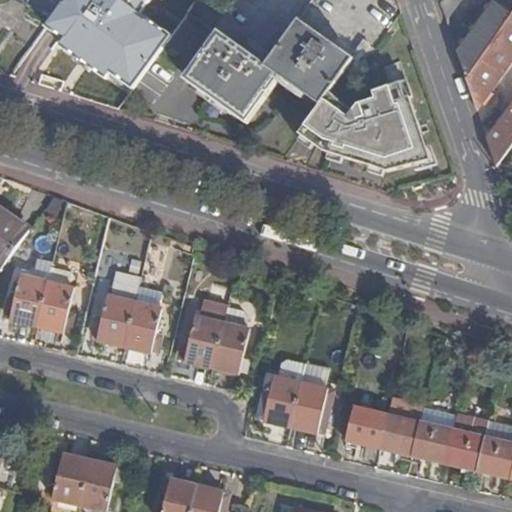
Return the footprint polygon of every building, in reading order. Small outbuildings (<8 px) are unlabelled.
[(90,0),(63,39),(91,59),(134,0),(90,0)] [(134,0),(91,59),(134,91),(200,0),(166,0),(157,13),(138,0),(134,0)] [(445,0),(441,7),(446,20),(461,0),(445,0)] [(455,46),(466,78),(488,50),(511,16),(490,0),(489,0),(477,17),(471,12),(461,25),(468,29),(455,46)] [(511,15),(511,16),(488,50),(466,78),(478,112),(507,71),(511,63),(511,15)] [(347,58),(299,24),(267,67),(283,79),(319,105),(350,61),(347,58)] [(188,82),(248,125),(283,79),(267,67),(264,71),(220,38),(188,82)] [(355,64),(368,47),(360,42),(347,58),(350,61),(355,64)] [(413,75),(381,87),(383,92),(372,97),(360,113),(334,96),(303,135),(331,152),(395,170),(444,156),(413,75)] [(511,108),(495,132),(488,140),(498,168),(511,149),(511,108)] [(0,271),(1,273),(27,236),(0,215),(0,271)] [(52,269),(54,263),(38,259),(35,271),(23,270),(22,276),(49,283),(52,269)] [(49,283),(76,290),(78,275),(52,269),(49,283)] [(11,323),(38,329),(49,283),(22,276),(15,302),(7,301),(4,316),(12,317),(11,323)] [(139,290),(140,284),(118,278),(112,299),(136,304),(139,290)] [(49,283),(38,329),(64,335),(66,331),(73,332),(77,316),(70,315),(76,290),(49,283)] [(136,304),(158,310),(161,295),(139,290),(136,304)] [(99,343),(126,349),(136,304),(112,299),(108,298),(102,322),(96,321),(92,336),(99,338),(99,343)] [(223,326),(227,307),(206,302),(201,320),(196,319),(189,348),(186,363),(212,369),(223,326)] [(136,304),(126,349),(152,355),(153,351),(160,352),(164,337),(157,335),(162,311),(158,310),(136,304)] [(246,312),(227,307),(223,326),(250,332),(252,323),(245,318),(246,312)] [(223,326),(212,369),(240,376),(241,371),(248,372),(252,358),(245,356),(250,332),(223,326)] [(189,348),(182,347),(179,361),(186,363),(189,348)] [(301,385),(306,367),(287,363),(282,366),(279,380),(267,378),(259,417),(266,419),(265,424),(291,430),(301,385)] [(306,367),(301,385),(324,390),(326,381),(321,380),(323,370),(306,366),(306,367)] [(324,390),(301,385),(291,430),(319,436),(329,392),(324,390)] [(422,410),(423,407),(391,401),(387,417),(419,424),(422,410)] [(347,444),(380,451),(387,417),(355,409),(347,444)] [(451,432),(456,416),(422,410),(419,424),(451,432)] [(487,424),(456,416),(451,432),(443,465),(476,473),(487,424)] [(387,417),(380,451),(412,458),(419,424),(387,417)] [(511,469),(511,428),(488,423),(487,424),(476,473),(510,480),(511,469)] [(419,424),(412,458),(443,465),(451,432),(419,424)] [(79,507),(89,463),(63,457),(62,463),(55,461),(52,475),(59,477),(54,502),(79,507)] [(108,511),(118,469),(89,463),(79,507),(101,511),(108,511)] [(191,511),(197,489),(170,482),(163,511),(191,511)] [(225,495),(197,489),(191,511),(228,511),(231,502),(224,500),(225,495)]
